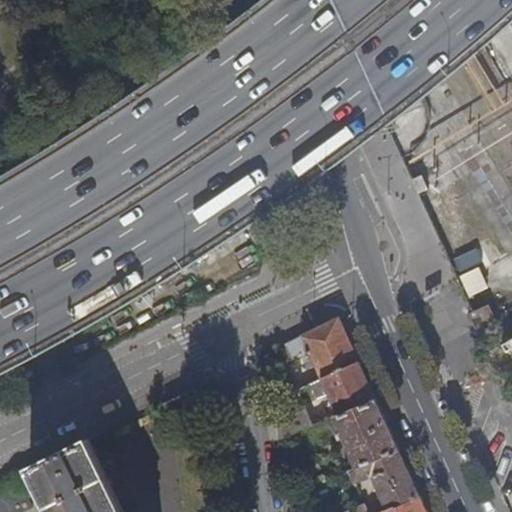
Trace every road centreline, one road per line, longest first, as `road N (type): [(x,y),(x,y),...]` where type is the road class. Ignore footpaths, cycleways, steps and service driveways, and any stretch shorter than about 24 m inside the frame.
road 1 (trunk): [(0,314),(255,166),(467,0)]
road 2 (trunk): [(333,0),(56,196),(0,225)]
road 3 (tertiary): [(249,0),(342,200),(359,268)]
road 4 (tertiary): [(359,268),(469,511)]
road 5 (residential): [(241,324),(0,434)]
road 6 (residential): [(264,511),(241,324)]
road 7 (residential): [(359,268),(241,324)]
